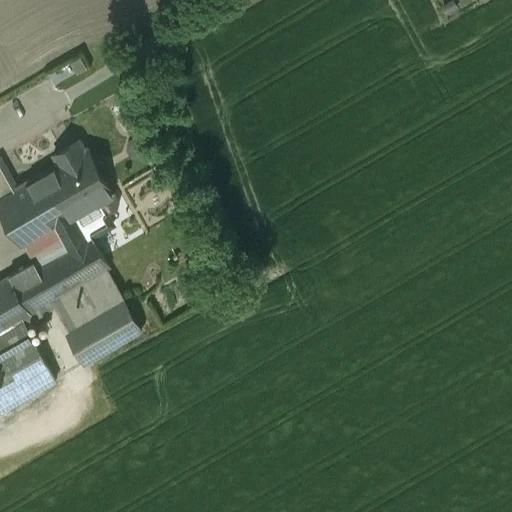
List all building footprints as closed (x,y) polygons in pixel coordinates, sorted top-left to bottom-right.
[(80,56),(71,61),(77,72),(87,66),(80,56)] [(16,186),(0,195),(0,203),(23,243),(24,243),(112,192),(103,176),(105,175),(107,168),(104,163),(97,161),(95,162),(86,146),(81,139),(53,155),(57,162),(16,186)] [(0,195),(16,186),(0,157),(0,195)] [(112,192),(24,243),(33,260),(9,274),(34,316),(57,304),(54,299),(107,267),(110,265),(92,236),(113,224),(107,213),(116,207),(117,200),(112,192)] [(107,267),(54,299),(57,304),(72,331),(126,299),(107,267)] [(0,279),(0,411),(56,379),(24,322),(34,316),(9,274),(0,279)] [(72,331),(70,332),(86,359),(142,326),(126,299),(72,331)]
